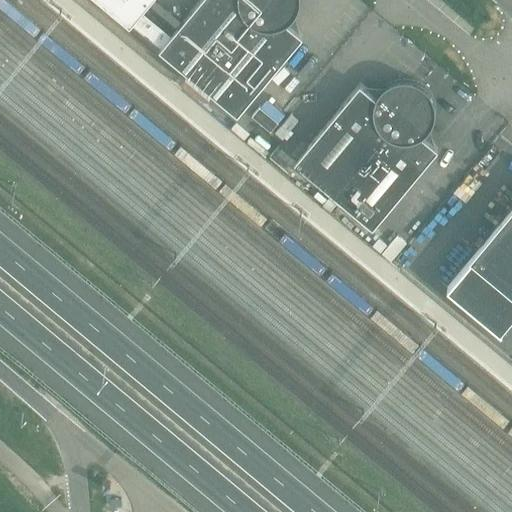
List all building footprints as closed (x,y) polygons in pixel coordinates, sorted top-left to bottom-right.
[(150,0),(99,0),(130,25),(132,23),(143,10),(144,8),(150,0)] [(199,0),(171,34),(160,47),(159,49),(237,114),(303,36),(293,28),(291,19),(294,15),(297,11),(299,6),(300,1),(299,0),(199,0)] [(171,34),(143,10),(132,23),(160,47),(171,34)] [(372,227),(438,149),(428,141),(426,132),(429,128),(432,123),(434,119),(435,113),(435,108),(435,103),(433,98),(431,93),(428,89),(424,85),(420,82),(415,80),(410,79),(405,78),(400,78),(395,80),(390,82),(385,85),(381,88),(378,92),(369,91),(359,83),(294,162),(372,227)] [(511,209),(475,253),(507,280),(511,284),(511,209)]
